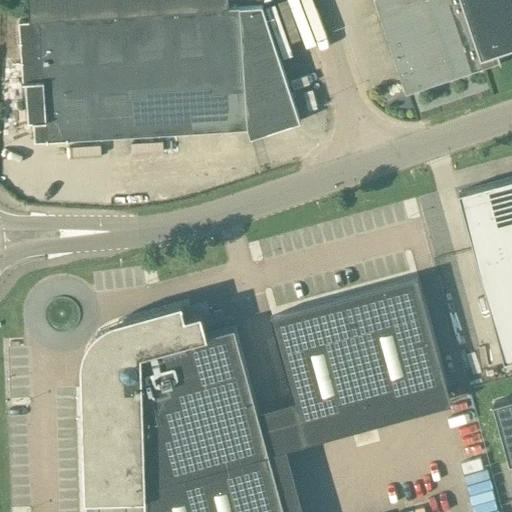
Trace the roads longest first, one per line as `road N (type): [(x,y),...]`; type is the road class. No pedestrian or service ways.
road 1 (unknown): [(411,227),(137,290),(97,304),(97,323),(84,337),(56,335),(58,511)]
road 2 (unclassified): [(0,248),(168,227),(377,165)]
road 3 (unclassified): [(377,165),(317,0)]
road 4 (unclassified): [(377,165),(511,119)]
